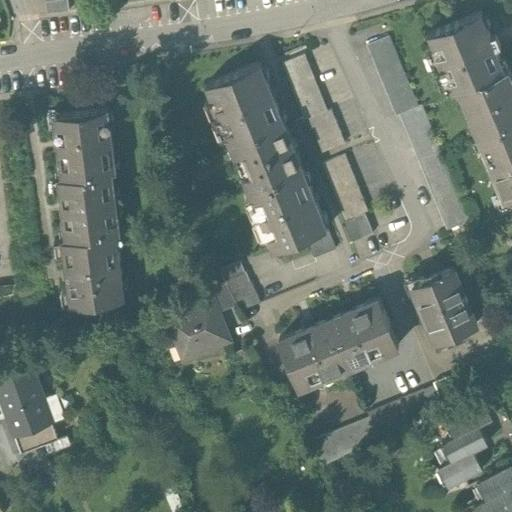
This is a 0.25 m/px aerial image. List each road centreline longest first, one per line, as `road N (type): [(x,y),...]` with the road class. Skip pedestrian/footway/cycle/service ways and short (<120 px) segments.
road 1 (residential): [(190,37),(367,0)]
road 2 (residential): [(34,57),(190,37)]
